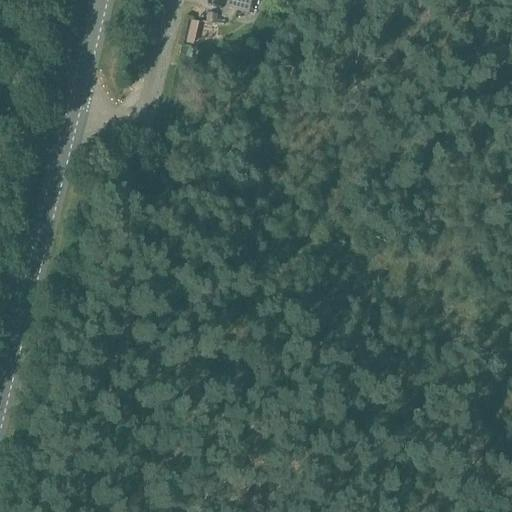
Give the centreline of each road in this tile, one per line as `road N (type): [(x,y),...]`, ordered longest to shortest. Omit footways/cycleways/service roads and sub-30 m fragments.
road 1 (unclassified): [(0,383),(74,115)]
road 2 (unclassified): [(74,115),(128,115),(152,95),(175,0)]
